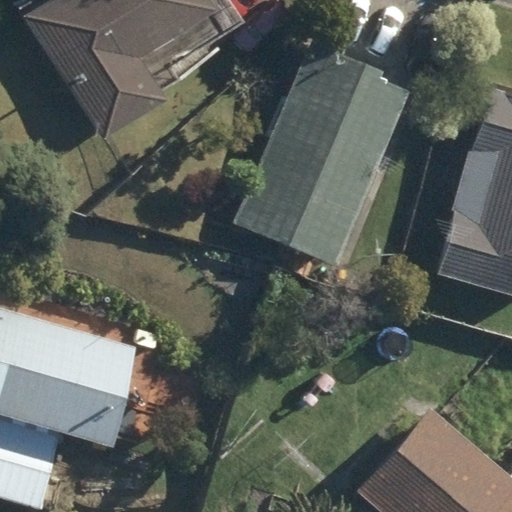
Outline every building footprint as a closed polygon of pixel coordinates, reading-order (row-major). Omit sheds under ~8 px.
[(57,0),(25,23),(106,141),(167,99),(163,93),(186,77),(180,68),(246,24),(229,0),(57,0)] [(229,238),(333,280),(410,93),(379,81),(383,72),(309,42),(305,53),(289,47),(271,92),(286,98),(229,238)] [(438,278),(511,296),(511,100),(486,94),(438,278)] [(0,418),(110,449),(138,349),(0,310),(0,418)] [(362,495),(381,511),(511,511),(511,478),(442,419),(452,407),(424,385),(397,414),(416,430),(362,495)] [(0,498),(41,511),(62,439),(0,421),(0,498)]
